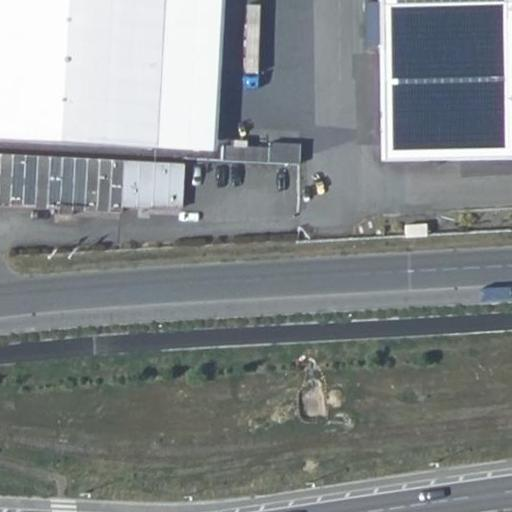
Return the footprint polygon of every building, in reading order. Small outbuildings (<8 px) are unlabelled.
[(0,0),(0,158),(155,167),(165,0),(0,0)] [(165,0),(155,167),(215,170),(225,0),(165,0)] [(511,0),(379,0),(380,172),(511,169),(511,0)] [(272,164),(225,163),(225,178),(303,179),(303,159),(272,159),(272,164)] [(122,168),(24,164),(0,162),(0,214),(20,216),(57,217),(57,223),(93,225),(94,219),(119,220),(119,213),(150,215),(150,213),(180,214),(181,170),(122,168)]
